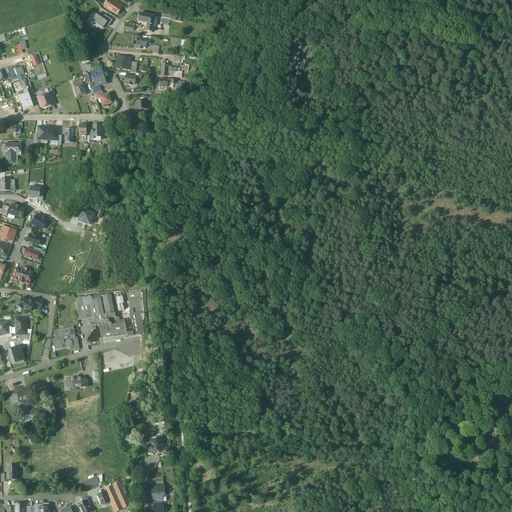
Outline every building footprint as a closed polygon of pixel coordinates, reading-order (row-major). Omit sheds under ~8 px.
[(117,5),(110,1),(106,7),(117,15),(122,8),(117,5)] [(149,16),(139,14),(138,22),(147,24),(148,24),(149,16)] [(105,25),(107,22),(102,19),(96,15),(92,22),(103,29),(105,25)] [(155,16),(149,15),(149,16),(148,24),(147,24),(146,28),(145,28),(144,29),(144,30),(144,32),(152,33),(155,16)] [(105,25),(108,27),(113,21),(105,16),(102,19),(107,22),(105,25)] [(148,40),(137,39),(136,47),(139,47),(138,49),(142,50),(142,48),(146,48),(146,44),(147,44),(148,40)] [(17,45),(19,54),(22,53),(22,50),(26,49),(25,41),(20,42),(21,44),(17,45)] [(40,64),(36,55),(31,57),(34,66),(40,64)] [(131,58),(118,57),(117,64),(114,63),(114,69),(122,69),(122,65),(126,65),(125,68),(130,69),(131,62),(131,58)] [(13,67),(4,69),(8,80),(16,77),(14,69),(13,67)] [(21,67),(14,69),(16,77),(24,74),(21,67)] [(175,72),(171,71),(171,68),(168,67),(167,77),(173,77),(173,76),(175,76),(175,72)] [(101,71),(94,73),(95,76),(93,77),(96,86),(105,83),(101,71)] [(135,77),(126,76),(125,84),(128,84),(128,85),(131,86),(132,85),(135,85),(135,77)] [(174,81),(160,79),(160,87),(167,88),(167,87),(167,84),(173,85),(174,81)] [(82,84),(78,85),(77,82),(73,83),(74,86),(74,87),(77,97),(82,96),(82,95),(86,93),(83,84),(82,84)] [(99,86),(92,89),(94,95),(101,92),(99,86)] [(101,92),(94,95),(96,100),(101,98),(101,96),(103,95),(102,92),(101,92)] [(24,94),(19,96),(24,110),(33,107),(28,93),(24,94)] [(103,95),(101,96),(101,98),(103,105),(107,103),(107,105),(112,103),(111,99),(110,99),(109,97),(110,97),(109,93),(103,95)] [(49,94),(38,98),(41,107),(43,108),(45,107),(46,106),(51,104),(49,99),(51,98),(49,94)] [(146,101),(136,102),(135,102),(135,106),(136,107),(137,110),(138,109),(138,110),(140,111),(142,110),(142,109),(146,109),(147,108),(147,106),(146,105),(146,101)] [(16,125),(9,125),(9,127),(6,127),(6,135),(11,135),(11,133),(16,133),(16,125)] [(100,125),(93,125),(93,130),(93,136),(97,136),(97,137),(97,136),(101,136),(101,133),(101,131),(102,130),(100,125)] [(48,128),(38,127),(38,134),(38,140),(48,140),(48,128)] [(58,128),(48,128),(48,140),(57,141),(58,136),(58,128)] [(73,129),(65,129),(65,143),(73,143),(73,136),(73,130),(73,129)] [(20,144),(4,144),(4,150),(6,150),(6,164),(11,164),(11,161),(16,161),(16,150),(20,150),(20,144)] [(10,179),(0,179),(0,190),(10,191),(10,187),(10,179)] [(39,198),(39,194),(40,187),(36,186),(35,188),(30,187),(29,198),(33,198),(33,197),(39,198)] [(25,209),(12,205),(9,214),(22,218),(25,209)] [(72,216),(80,219),(83,210),(81,206),(73,210),(74,212),(72,216)] [(90,225),(94,214),(83,210),(80,219),(79,221),(90,225)] [(37,217),(36,217),(32,224),(42,229),(46,223),(44,222),(37,217)] [(10,229),(3,227),(1,233),(0,236),(0,237),(2,238),(8,240),(13,242),(16,231),(10,229)] [(31,235),(30,235),(27,242),(38,246),(41,238),(31,235)] [(2,244),(0,243),(0,255),(7,258),(10,247),(9,247),(2,244)] [(34,251),(27,249),(24,256),(29,258),(28,258),(32,260),(32,259),(37,261),(39,253),(34,251)] [(29,271),(24,270),(23,270),(21,269),(20,271),(17,270),(14,278),(14,280),(29,285),(33,273),(28,272),(29,271)] [(140,290),(132,291),(132,293),(129,294),(132,310),(130,310),(133,331),(134,336),(140,335),(140,334),(143,334),(142,314),(144,314),(143,296),(141,296),(140,290)] [(109,295),(108,295),(108,292),(99,293),(103,316),(113,314),(109,295)] [(99,293),(89,293),(90,296),(94,318),(95,326),(99,325),(98,321),(109,319),(110,325),(124,322),(125,322),(124,319),(119,320),(118,317),(116,318),(115,313),(113,314),(103,316),(99,293)] [(84,298),(75,299),(79,317),(79,320),(79,321),(94,318),(90,296),(84,298)] [(118,304),(119,310),(125,309),(124,303),(125,303),(123,296),(117,297),(118,304)] [(22,298),(18,307),(23,309),(23,308),(30,312),(35,303),(29,300),(28,301),(22,298)] [(44,302),(38,299),(34,305),(41,309),(44,302)] [(26,319),(15,319),(16,335),(22,335),(27,335),(26,319)] [(109,319),(98,321),(99,325),(100,327),(110,325),(109,319)] [(0,322),(0,334),(9,334),(8,322),(0,322)] [(110,325),(100,327),(102,342),(134,336),(133,331),(126,332),(125,322),(124,322),(110,325)] [(73,328),(55,331),(56,339),(57,341),(69,339),(69,341),(71,340),(71,341),(75,340),(73,328)] [(69,339),(57,341),(54,341),(55,346),(56,349),(59,349),(72,346),(71,341),(71,340),(69,341),(69,339)] [(12,349),(12,351),(16,362),(24,360),(21,349),(20,346),(15,348),(12,349)] [(75,378),(66,379),(66,388),(87,387),(87,378),(78,378),(78,377),(77,376),(75,376),(75,377),(75,378)] [(23,390),(9,393),(11,404),(17,403),(19,407),(27,404),(26,400),(25,397),(23,390)] [(27,404),(19,407),(21,415),(33,412),(31,404),(27,404)] [(157,438),(151,438),(151,440),(150,440),(151,452),(163,451),(163,448),(162,439),(157,439),(157,438)] [(17,466),(7,467),(8,475),(8,480),(17,479),(17,466)] [(96,477),(84,483),(87,489),(99,483),(96,477)] [(105,489),(105,491),(110,501),(114,511),(115,511),(130,505),(120,482),(105,489)] [(154,488),(152,488),(153,500),(159,499),(162,499),(162,495),(164,495),(163,487),(154,488)] [(100,506),(110,501),(105,491),(95,496),(100,506)] [(82,504),(77,506),(80,511),(90,511),(92,511),(88,504),(87,501),(82,504)] [(43,506),(37,506),(37,511),(52,511),(50,511),(50,508),(49,508),(49,503),(43,504),(43,506)]
